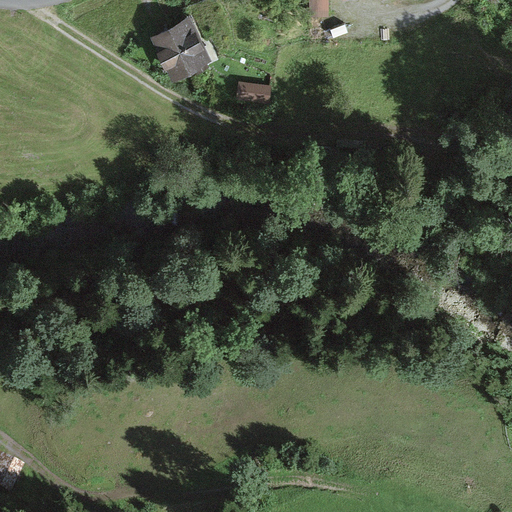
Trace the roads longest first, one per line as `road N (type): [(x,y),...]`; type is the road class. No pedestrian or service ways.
road 1 (track): [(17,0),(196,113),(228,123),(511,150)]
road 2 (track): [(0,438),(65,486),(93,496),(187,494),(297,477),(380,492)]
